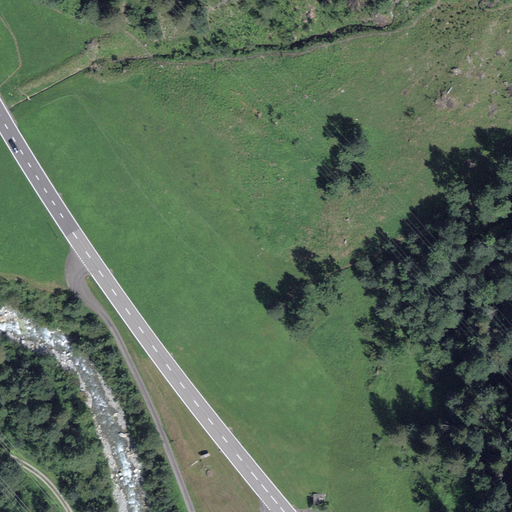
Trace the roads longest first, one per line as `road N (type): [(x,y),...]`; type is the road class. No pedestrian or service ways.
road 1 (primary): [(282,511),(85,250)]
road 2 (residential): [(191,511),(138,378),(74,278),(85,250)]
road 3 (primary): [(85,250),(0,116)]
